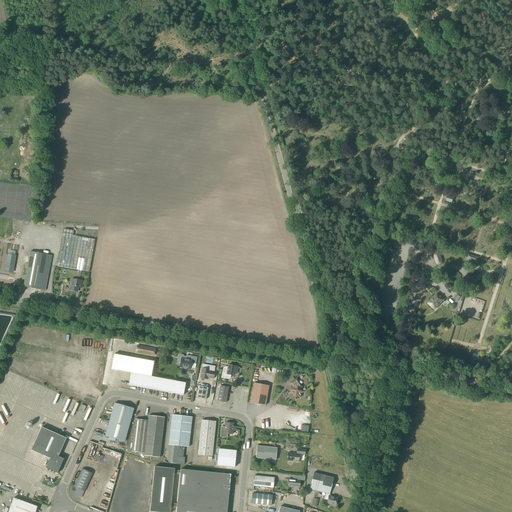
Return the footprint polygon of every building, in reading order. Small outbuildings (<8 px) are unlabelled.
[(89,272),(94,240),(72,236),(73,231),(64,229),(57,266),(78,270),(81,271),(89,272)] [(45,290),(52,256),(30,252),(23,286),(45,290)] [(434,254),(433,256),(436,263),(436,264),(437,264),(438,265),(439,265),(441,265),(442,263),(442,261),(440,254),(439,252),(437,252),(436,253),(435,253),(434,254)] [(8,254),(6,267),(9,268),(10,266),(14,267),(16,255),(8,254)] [(72,280),(70,290),(78,291),(78,287),(82,288),(83,282),(79,281),(81,271),(78,270),(77,280),(72,280)] [(435,309),(443,300),(437,295),(429,304),(435,309)] [(154,356),(154,354),(155,349),(136,345),(135,351),(135,353),(154,356)] [(192,360),(184,358),(184,357),(183,355),(182,354),(180,355),(178,356),(177,357),(177,359),(179,361),(180,362),(181,362),(180,367),(190,369),(191,363),(196,364),(197,357),(192,356),(192,360)] [(485,360),(471,356),(469,364),(475,366),(477,362),(484,364),(485,360)] [(133,358),(128,385),(183,395),(185,383),(151,377),(154,362),(133,358)] [(237,373),(238,367),(235,366),(228,365),(228,367),(226,367),(225,367),(224,368),(224,369),(223,371),(222,377),(228,379),(229,378),(230,378),(230,377),(230,375),(233,376),(234,373),(237,373)] [(209,369),(202,368),(200,378),(207,379),(208,378),(214,379),(215,372),(214,372),(214,371),(213,369),(209,369)] [(301,397),(301,396),(301,395),(301,394),(303,392),(301,387),(302,387),(297,379),(290,383),(294,388),(291,390),(291,391),(292,392),(292,393),(295,397),(297,396),(298,397),(299,397),(300,397),(301,397)] [(265,406),(269,386),(254,383),(250,403),(265,406)] [(206,399),(208,387),(198,386),(196,398),(206,399)] [(226,403),(228,387),(220,386),(217,401),(226,403)] [(125,442),(134,409),(114,403),(105,436),(125,442)] [(179,446),(182,416),(172,415),(169,445),(171,445),(169,463),(176,464),(177,457),(178,446),(179,446)] [(149,416),(148,421),(144,453),(144,456),(160,458),(164,418),(149,416)] [(182,416),(179,446),(184,447),(189,447),(192,417),(182,416)] [(144,453),(148,421),(135,419),(131,452),(144,453)] [(212,457),(216,422),(201,420),(198,455),(212,457)] [(236,431),(236,427),(233,427),(233,424),(225,423),(225,431),(221,430),(220,437),(227,438),(227,434),(232,434),(233,431),(236,431)] [(57,473),(64,459),(58,456),(66,438),(41,427),(31,450),(50,459),(46,468),(57,473)] [(276,460),(277,448),(257,446),(256,458),(276,460)] [(236,451),(218,449),(216,466),(235,467),(236,451)] [(305,455),(305,450),(297,449),(297,454),(288,453),(287,461),(298,462),(299,458),(304,458),(304,455),(305,455)] [(226,511),(231,474),(180,469),(180,471),(174,470),(174,469),(146,466),(145,469),(147,469),(147,470),(145,470),(142,495),(150,496),(152,482),(153,482),(150,511),(152,511),(170,511),(171,507),(177,508),(176,511),(226,511)] [(92,473),(82,469),(74,487),(84,492),(92,473)] [(330,494),(334,477),(314,473),(310,490),(326,493),(324,499),(328,500),(327,504),(336,506),(338,498),(329,496),(329,494),(330,494)] [(273,488),(274,478),(254,476),(253,486),(273,488)] [(299,487),(300,480),(298,480),(289,479),(288,486),(299,487)] [(272,495),(252,493),(251,503),(271,505),(272,495)] [(35,511),(37,507),(13,498),(8,511),(35,511)]
